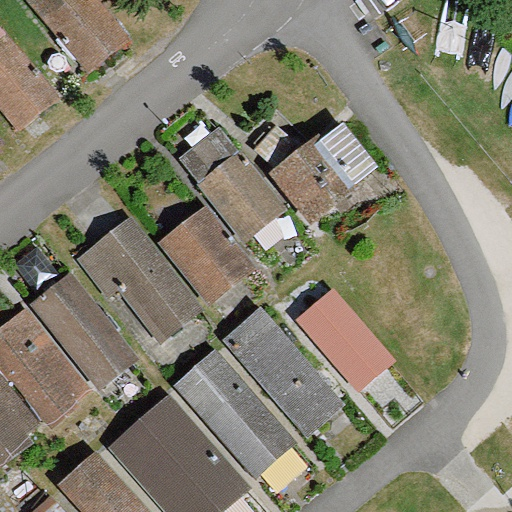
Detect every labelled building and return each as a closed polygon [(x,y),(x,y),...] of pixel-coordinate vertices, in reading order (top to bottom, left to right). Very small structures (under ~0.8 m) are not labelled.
[(24,0),(90,75),(131,39),(95,0),(24,0)] [(58,100),(0,27),(0,112),(17,133),(58,100)] [(377,170),(338,123),(270,178),(309,225),(377,170)] [(277,128),(255,152),(272,168),(294,144),(277,128)] [(283,212),(219,131),(181,161),(244,242),(283,212)] [(252,270),(203,210),(160,244),(208,305),(252,270)] [(129,220),(79,259),(108,296),(116,290),(159,344),(201,311),(129,220)] [(68,277),(32,305),(99,389),(135,360),(68,277)] [(356,393),(392,363),(331,291),(295,321),(356,393)] [(341,406),(259,312),(223,342),(305,437),(341,406)] [(24,313),(0,332),(0,368),(50,428),(91,393),(24,313)] [(214,354),(174,389),(254,478),(293,443),(214,354)] [(0,381),(0,469),(31,444),(24,436),(37,426),(0,381)] [(167,398),(105,454),(157,511),(224,511),(250,489),(167,398)] [(145,511),(93,455),(57,488),(78,511),(145,511)]
